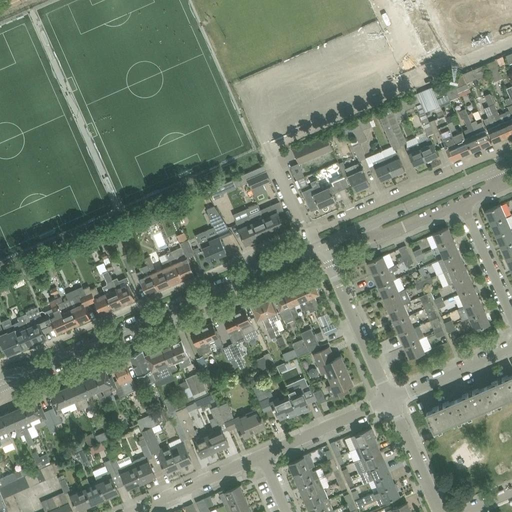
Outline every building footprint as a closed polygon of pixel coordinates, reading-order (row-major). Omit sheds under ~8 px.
[(397,61),(399,67),(413,62),(411,56),(397,61)] [(497,59),(500,65),(506,63),(503,56),(497,59)] [(495,61),(484,66),(488,75),(492,83),(503,78),(495,61)] [(488,75),(484,66),(473,70),(477,78),(478,80),(488,75)] [(477,78),(473,70),(463,74),(467,83),(477,78)] [(462,73),(452,78),(460,95),(470,91),(467,83),(463,74),(463,75),(462,73)] [(452,78),(442,82),(450,100),(460,96),(460,95),(452,78)] [(450,100),(442,82),(432,86),(440,105),(450,100)] [(440,105),(432,86),(417,93),(425,112),(440,106),(440,105)] [(417,93),(400,100),(404,108),(405,111),(416,106),(419,113),(421,120),(428,135),(434,133),(429,122),(425,112),(417,93)] [(490,93),(484,96),(489,106),(503,137),(507,136),(508,137),(511,135),(511,134),(511,133),(511,101),(510,97),(505,99),(508,106),(510,110),(504,112),(507,119),(506,120),(503,113),(499,115),(497,111),(494,104),(495,102),(492,95),(490,93)] [(394,113),(404,108),(400,100),(390,105),(391,106),(384,109),(400,146),(401,146),(400,145),(406,142),(406,141),(394,113)] [(488,117),(484,119),(488,128),(488,129),(494,141),(495,141),(495,142),(499,140),(498,139),(503,137),(489,106),(484,108),(487,115),(488,117)] [(453,121),(448,123),(462,155),(471,151),(473,151),(482,147),(472,123),(465,108),(458,111),(461,118),(464,118),(467,125),(468,129),(464,131),(467,137),(465,138),(462,131),(458,133),(456,129),(453,121)] [(400,146),(384,109),(378,111),(380,116),(384,124),(393,145),(394,149),(395,148),(400,146)] [(439,118),(435,119),(447,146),(446,146),(452,160),(462,155),(448,123),(442,110),(437,113),(439,118)] [(357,119),(349,122),(359,144),(359,143),(367,140),(362,130),(357,119)] [(476,120),(472,123),(482,147),(491,142),(486,130),(486,129),(482,121),(478,123),(476,120)] [(300,163),(333,149),(327,134),(293,148),(300,163)] [(433,144),(430,137),(418,142),(426,160),(438,155),(433,144)] [(426,160),(418,142),(406,147),(414,165),(426,160)] [(366,158),(359,143),(359,144),(353,146),(359,161),(366,158)] [(393,175),(405,169),(397,152),(385,157),(393,175)] [(393,175),(385,157),(373,162),(381,180),(393,175)] [(355,191),(370,185),(361,162),(356,165),(358,171),(349,175),(343,162),(339,163),(345,176),(349,186),(353,185),(355,191)] [(237,178),(234,179),(237,187),(249,182),(248,181),(268,173),(264,165),(237,177),(237,178)] [(251,188),(271,180),(268,173),(248,181),(249,182),(251,188)] [(345,176),(331,182),(333,186),(334,189),(335,189),(335,190),(336,191),(337,191),(338,191),(349,186),(345,176)] [(234,179),(210,190),(214,199),(224,195),(223,193),(237,187),(234,179)] [(313,187),(303,192),(311,210),(319,207),(336,200),(333,193),(330,186),(322,190),(317,180),(311,182),(313,187)] [(280,202),(261,210),(271,233),(284,227),(278,212),(283,210),(280,202)] [(506,216),(501,204),(485,211),(490,223),(506,216)] [(209,238),(201,241),(204,247),(209,260),(211,259),(215,258),(215,257),(226,252),(220,237),(232,232),(215,206),(207,209),(209,213),(208,214),(212,224),(213,224),(217,232),(213,237),(214,239),(210,241),(209,238)] [(264,235),(271,233),(261,210),(249,215),(259,237),(260,238),(264,236),(264,235)] [(144,219),(147,226),(157,222),(154,214),(144,219)] [(249,215),(236,221),(246,243),(259,237),(249,215)] [(511,228),(506,216),(490,223),(496,235),(511,228)] [(131,224),(135,232),(144,228),(140,220),(131,224)] [(121,234),(131,230),(129,224),(119,228),(121,234)] [(453,239),(448,227),(433,234),(437,246),(453,239)] [(511,241),(511,230),(511,228),(496,235),(501,247),(511,241)] [(111,231),(121,255),(126,253),(116,229),(111,231)] [(182,247),(171,252),(171,253),(182,278),(183,277),(185,277),(187,276),(188,275),(194,273),(190,265),(191,264),(188,257),(194,255),(190,245),(185,232),(177,236),(180,242),(182,247)] [(458,251),(453,239),(437,246),(443,258),(458,251)] [(511,241),(501,247),(506,259),(511,256),(511,241)] [(402,257),(397,259),(399,263),(404,261),(411,258),(406,245),(398,248),(402,257)] [(464,263),(458,251),(443,258),(438,260),(443,271),(447,269),(447,270),(464,263)] [(150,257),(145,259),(147,264),(147,265),(158,288),(163,286),(164,287),(167,285),(167,284),(169,283),(171,282),(172,282),(173,282),(176,281),(177,280),(182,278),(171,253),(171,252),(165,254),(166,256),(168,260),(162,263),(164,267),(162,268),(156,271),(152,262),(150,257)] [(136,271),(130,256),(128,253),(122,255),(130,274),(136,271)] [(388,268),(383,256),(367,263),(373,275),(388,268)] [(469,275),(464,263),(447,270),(447,269),(443,271),(448,284),(453,282),(469,275)] [(26,272),(29,280),(44,274),(40,265),(26,272)] [(141,271),(136,273),(137,273),(140,280),(142,286),(143,285),(147,293),(152,291),(153,291),(156,290),(156,289),(158,288),(147,265),(140,268),(141,271)] [(394,265),(388,268),(373,275),(378,287),(393,280),(393,279),(397,278),(394,271),(398,269),(396,265),(394,265)] [(123,303),(112,279),(108,270),(103,272),(107,282),(107,283),(107,285),(103,287),(106,293),(112,308),(123,303)] [(474,287),(469,275),(453,282),(459,293),(474,287)] [(131,283),(128,276),(119,280),(118,277),(112,279),(123,303),(134,298),(128,285),(131,283)] [(433,282),(431,277),(424,280),(426,285),(433,282)] [(313,279),(304,283),(315,309),(320,307),(314,295),(319,293),(313,279)] [(378,287),(383,298),(398,291),(393,280),(378,287)] [(418,288),(426,285),(424,280),(416,284),(418,288)] [(293,288),(284,292),(295,319),(300,317),(294,304),(299,302),(300,301),(300,303),(304,311),(309,308),(311,312),(315,309),(304,283),(303,283),(294,287),(293,288)] [(112,308),(106,293),(100,295),(96,286),(90,289),(89,285),(83,288),(90,303),(96,301),(101,313),(112,308)] [(78,305),(72,308),(79,323),(90,318),(85,305),(90,303),(83,288),(82,286),(77,288),(80,294),(74,296),(78,305)] [(479,299),(474,287),(459,293),(464,306),(479,299)] [(401,290),(398,291),(383,298),(388,310),(404,303),(410,300),(405,288),(401,290)] [(283,292),(274,296),(280,310),(286,323),(295,319),(284,292),(283,292)] [(427,294),(420,297),(425,308),(432,305),(427,294)] [(79,323),(72,308),(67,310),(60,296),(55,298),(68,328),(79,323)] [(68,328),(55,298),(50,301),(53,306),(51,307),(55,315),(46,320),(50,330),(55,328),(57,332),(68,328)] [(270,298),(262,302),(273,328),(276,336),(281,334),(275,320),(280,319),(270,298)] [(484,311),(479,299),(464,306),(469,317),(484,311)] [(276,336),(262,302),(252,306),(258,320),(262,318),(272,338),(276,336)] [(409,315),(404,303),(388,310),(393,322),(409,315)] [(432,305),(425,308),(430,321),(437,317),(432,305)] [(245,339),(257,334),(246,309),(240,311),(239,310),(234,313),(244,335),(245,339)] [(490,323),(484,311),(469,317),(474,329),(490,323)] [(27,312),(22,315),(34,342),(46,337),(44,332),(50,330),(46,320),(44,321),(40,312),(29,316),(27,312)] [(238,342),(245,339),(244,335),(234,313),(229,315),(229,316),(224,318),(227,326),(226,326),(234,343),(229,345),(238,367),(240,367),(240,368),(245,366),(241,356),(243,354),(238,342)] [(34,342),(22,315),(17,317),(19,321),(12,324),(23,347),(34,342)] [(414,327),(409,315),(393,322),(399,334),(414,327)] [(442,329),(437,317),(430,321),(435,332),(442,329)] [(338,330),(335,322),(322,328),(326,335),(338,330)] [(22,348),(23,347),(12,324),(2,328),(0,323),(0,342),(2,348),(5,347),(8,354),(16,350),(18,351),(21,350),(22,348)] [(208,324),(201,327),(208,342),(210,347),(211,350),(212,350),(210,347),(217,344),(218,347),(223,345),(219,336),(217,330),(216,330),(213,323),(208,325),(208,324)] [(196,331),(191,333),(194,340),(193,340),(195,347),(196,347),(199,355),(211,350),(210,347),(208,342),(201,327),(195,329),(196,331)] [(419,339),(414,327),(399,334),(404,346),(419,339)] [(312,328),(310,329),(301,332),(304,338),(314,334),(312,328)] [(317,340),(314,334),(304,338),(306,345),(317,340)] [(425,351),(419,339),(404,346),(409,358),(425,351)] [(181,340),(171,344),(179,361),(178,361),(181,368),(191,364),(181,340)] [(320,346),(317,340),(306,345),(309,351),(320,346)] [(171,344),(162,348),(169,365),(173,373),(179,370),(175,362),(178,361),(179,361),(171,344)] [(238,367),(229,345),(224,348),(229,360),(231,360),(235,369),(238,367)] [(309,351),(307,345),(295,350),(297,356),(306,353),(306,352),(309,351)] [(347,370),(341,356),(335,359),(329,347),(315,353),(322,372),(327,370),(330,377),(347,370)] [(153,352),(145,355),(153,372),(156,378),(161,376),(158,369),(160,368),(163,367),(167,375),(173,373),(169,365),(162,348),(153,352)] [(142,350),(129,356),(139,376),(140,376),(143,384),(152,380),(156,378),(153,372),(145,355),(142,350)] [(203,356),(196,359),(200,368),(207,365),(203,356)] [(267,367),(263,356),(254,360),(259,370),(267,367)] [(125,362),(114,366),(120,381),(121,383),(125,392),(132,389),(133,392),(138,390),(125,362)] [(97,374),(95,375),(102,390),(106,398),(111,396),(112,391),(116,390),(120,399),(127,396),(126,395),(125,392),(121,383),(120,381),(115,383),(113,377),(110,378),(107,370),(102,372),(100,371),(97,373),(97,374)] [(352,383),(347,370),(330,377),(333,384),(328,385),(333,397),(348,390),(346,386),(352,383)] [(209,393),(200,372),(186,378),(190,386),(195,398),(195,399),(209,393)] [(511,374),(485,386),(493,404),(511,395),(511,374)] [(78,382),(73,384),(84,409),(90,407),(89,406),(86,397),(91,395),(92,394),(97,392),(101,402),(103,401),(106,400),(106,399),(106,398),(102,390),(95,375),(91,376),(90,376),(87,377),(86,379),(85,379),(84,380),(83,380),(81,380),(78,381),(78,382)] [(305,378),(286,386),(289,394),(290,395),(290,397),(297,412),(304,409),(304,411),(310,408),(308,402),(316,398),(314,392),(310,384),(308,385),(305,378)] [(290,397),(290,395),(280,399),(279,397),(275,399),(270,389),(266,391),(263,383),(253,387),(263,410),(272,406),(277,419),(288,414),(289,416),(297,412),(290,397)] [(55,408),(50,411),(58,429),(64,426),(61,421),(62,420),(59,414),(63,413),(70,410),(67,405),(69,404),(75,401),(79,411),(82,410),(84,409),(73,384),(69,386),(68,386),(65,387),(64,388),(63,389),(61,390),(59,389),(56,391),(56,392),(51,394),(54,402),(52,403),(55,408)] [(195,398),(190,386),(180,390),(184,399),(186,398),(188,401),(195,398)] [(464,416),(493,404),(485,386),(456,399),(464,416)] [(325,400),(320,389),(314,392),(316,398),(318,403),(325,400)] [(173,396),(164,399),(167,407),(169,411),(176,408),(178,407),(173,396)] [(464,416),(456,399),(425,412),(434,432),(435,432),(434,429),(464,416)] [(18,409),(14,410),(23,431),(22,432),(22,434),(24,433),(25,434),(24,435),(27,441),(29,446),(34,444),(29,433),(28,428),(33,426),(31,421),(32,421),(34,425),(44,420),(50,433),(58,429),(50,411),(44,413),(42,407),(40,408),(36,401),(31,403),(30,402),(27,403),(27,405),(25,405),(24,406),(23,406),(22,406),(19,407),(18,409)] [(227,402),(218,406),(225,422),(234,418),(227,402)] [(187,405),(177,410),(188,437),(189,439),(194,437),(196,440),(202,438),(200,433),(197,434),(192,422),(194,422),(187,405)] [(215,432),(209,435),(215,450),(229,444),(223,429),(227,427),(225,422),(218,406),(212,409),(216,416),(209,419),(215,432)] [(169,411),(167,407),(153,413),(154,415),(153,415),(157,425),(172,418),(169,411)] [(188,437),(177,410),(176,408),(169,411),(172,418),(181,441),(188,437)] [(241,418),(235,421),(240,433),(242,433),(244,437),(252,433),(251,431),(254,430),(254,431),(265,426),(261,417),(259,418),(255,409),(256,412),(247,416),(246,414),(240,417),(241,418)] [(0,439),(2,445),(4,448),(13,443),(8,433),(8,431),(10,430),(15,428),(19,437),(21,436),(24,435),(25,434),(24,433),(22,434),(22,432),(23,431),(14,410),(10,412),(8,412),(5,413),(4,415),(3,415),(2,416),(1,416),(0,415),(0,439)] [(157,425),(153,415),(152,416),(151,414),(138,420),(143,431),(152,427),(157,425)] [(179,465),(173,453),(169,444),(161,448),(152,427),(143,431),(144,435),(152,453),(157,451),(165,471),(179,465)] [(370,428),(350,436),(355,447),(374,439),(373,434),(374,434),(372,428),(370,429),(370,428)] [(140,440),(139,441),(145,455),(133,461),(142,481),(156,476),(148,459),(153,457),(151,454),(152,453),(144,435),(139,437),(140,440)] [(215,450),(209,435),(202,438),(196,440),(195,440),(202,456),(215,450)] [(71,445),(66,447),(70,456),(74,454),(84,449),(87,448),(83,439),(79,441),(81,446),(73,449),(71,445)] [(378,446),(374,439),(355,447),(360,458),(379,450),(377,447),(378,446)] [(341,454),(335,441),(330,443),(336,456),(341,454)] [(191,460),(185,445),(184,444),(178,446),(180,450),(173,453),(179,465),(191,460)] [(84,449),(74,454),(77,460),(80,459),(81,462),(84,463),(86,465),(87,466),(90,465),(84,449)] [(325,451),(328,459),(333,457),(329,449),(325,451)] [(379,450),(360,458),(360,459),(364,469),(383,461),(382,458),(382,457),(379,450)] [(308,468),(315,465),(309,452),(302,455),(303,457),(290,463),(291,463),(292,467),(291,467),(294,474),(308,468)] [(344,462),(341,454),(336,456),(340,464),(344,462)] [(128,487),(142,481),(133,461),(131,455),(118,461),(116,457),(111,459),(116,473),(121,471),(128,487)] [(338,468),(333,457),(328,459),(333,470),(338,468)] [(41,468),(46,466),(51,464),(48,458),(37,463),(40,469),(41,468)] [(108,470),(111,475),(116,473),(111,459),(105,462),(108,470)] [(384,461),(383,461),(364,469),(369,481),(375,479),(375,478),(388,472),(386,469),(387,468),(384,461)] [(52,463),(51,464),(46,466),(51,477),(57,474),(52,463)] [(308,468),(294,474),(295,474),(297,478),(296,478),(299,485),(319,476),(324,474),(321,467),(313,471),(311,467),(315,465),(308,468)] [(51,477),(46,466),(41,468),(46,479),(51,477)] [(26,467),(14,472),(17,479),(20,478),(25,475),(28,474),(26,467)] [(46,479),(41,468),(40,469),(36,470),(40,481),(46,479)] [(347,468),(342,470),(346,478),(350,476),(347,468)] [(0,486),(14,480),(17,479),(14,472),(3,477),(0,469),(0,486)] [(40,481),(36,470),(30,473),(35,484),(40,481)] [(118,492),(112,477),(111,477),(111,475),(108,470),(95,476),(98,483),(105,498),(118,492)] [(339,471),(335,473),(338,481),(343,479),(339,471)] [(389,472),(388,472),(375,478),(375,479),(379,489),(393,483),(391,480),(392,479),(389,472)] [(35,484),(30,473),(28,474),(25,475),(29,486),(35,484)] [(29,486),(25,475),(20,478),(24,488),(29,486)] [(323,487),(319,476),(299,485),(300,485),(302,489),(301,489),(301,490),(300,491),(302,496),(304,495),(304,496),(323,487)] [(349,486),(354,484),(350,476),(346,478),(349,486)] [(24,488),(20,478),(17,479),(14,480),(19,491),(24,488)] [(59,480),(64,491),(65,493),(71,491),(65,478),(59,480)] [(91,503),(105,498),(98,483),(91,486),(87,478),(82,480),(86,488),(85,488),(91,503)] [(346,487),(343,479),(338,481),(342,489),(346,487)] [(19,491),(14,480),(0,486),(0,490),(3,497),(13,493),(14,493),(19,491)] [(379,489),(374,491),(379,503),(384,501),(399,494),(398,493),(397,490),(396,489),(398,489),(396,483),(394,484),(394,483),(393,483),(379,489)] [(242,492),(238,485),(225,491),(224,489),(219,492),(220,493),(219,494),(224,505),(242,496),(241,493),(242,492)] [(328,498),(323,487),(304,496),(305,496),(306,500),(309,507),(328,498)] [(91,503),(85,488),(71,495),(77,509),(91,503)] [(360,497),(356,489),(352,491),(355,500),(360,497)] [(69,502),(65,493),(64,491),(58,494),(63,505),(69,502)] [(16,499),(13,493),(14,493),(13,493),(3,497),(6,503),(16,499)] [(349,493),(344,495),(348,503),(352,501),(349,493)] [(63,505),(58,494),(52,496),(57,507),(63,505)] [(57,507),(52,496),(47,499),(52,510),(57,507)] [(243,496),(242,496),(224,505),(227,511),(236,511),(247,507),(246,504),(246,503),(243,496)] [(360,497),(355,500),(359,508),(364,506),(366,504),(363,496),(360,497)] [(206,511),(210,511),(204,498),(196,502),(200,511),(206,511)] [(310,511),(326,511),(333,509),(328,498),(309,507),(311,511),(310,511)] [(18,504),(16,499),(6,503),(6,504),(5,505),(7,509),(18,504)] [(47,511),(52,510),(47,499),(41,501),(45,511),(47,511)] [(357,511),(356,509),(352,501),(348,503),(351,511),(348,511),(357,511)] [(73,511),(69,502),(63,505),(66,511),(73,511)] [(410,510),(406,502),(386,511),(385,511),(409,511),(409,510),(410,510)] [(196,511),(193,503),(185,507),(186,511),(196,511)]
